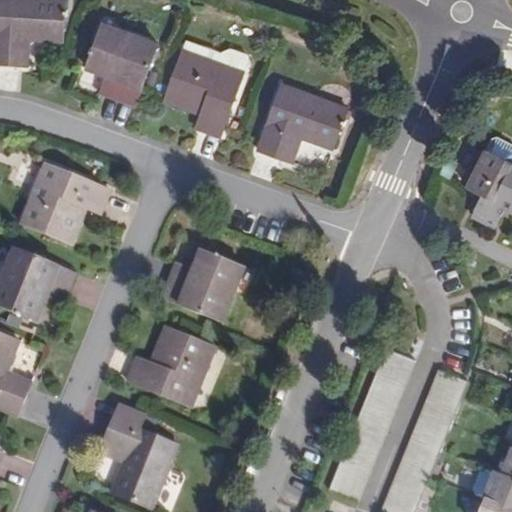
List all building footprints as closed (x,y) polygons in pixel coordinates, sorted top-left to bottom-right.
[(0,0),(0,63),(29,66),(30,40),(64,42),(66,0),(0,0)] [(104,24),(101,34),(121,41),(124,31),(104,24)] [(121,41),(101,34),(88,68),(108,75),(118,79),(112,97),(137,105),(159,44),(124,31),(121,41)] [(187,42),(184,52),(244,73),(249,60),(247,55),(230,50),(227,52),(224,55),(187,42)] [(244,73),(184,52),(166,101),(202,114),(210,117),(205,131),(221,136),(244,73)] [(118,79),(108,75),(102,93),(112,97),(118,79)] [(356,112),(284,85),(260,151),(293,163),(302,138),(342,153),(356,112)] [(210,117),(202,114),(197,128),(205,131),(210,117)] [(493,141),(488,151),(511,163),(511,145),(498,139),(493,141)] [(474,216),(484,222),(511,166),(511,163),(488,151),(469,189),(484,197),(474,216)] [(73,246),(87,210),(90,201),(104,207),(110,191),(47,166),(23,225),(73,246)] [(511,166),(484,222),(496,228),(507,208),(511,210),(511,166)] [(90,201),(87,210),(101,215),(104,207),(90,201)] [(16,250),(2,284),(11,288),(3,308),(37,322),(45,303),(49,293),(66,301),(77,275),(16,250)] [(190,281),(174,274),(164,299),(223,324),(246,270),(202,251),(194,271),(190,281)] [(178,264),(174,274),(190,281),(194,271),(178,264)] [(291,286),(308,292),(314,276),(297,269),(291,286)] [(11,288),(2,284),(0,289),(0,306),(3,308),(11,288)] [(62,310),(66,301),(49,293),(45,303),(62,310)] [(149,373),(136,367),(129,382),(191,408),(216,348),(168,328),(153,364),(149,373)] [(21,343),(0,334),(0,408),(19,417),(32,385),(7,373),(21,343)] [(416,363),(387,351),(329,491),(359,503),(416,363)] [(139,359),(136,367),(149,373),(153,364),(139,359)] [(381,511),(416,511),(427,488),(469,384),(439,372),(381,511)] [(148,416),(121,405),(102,453),(127,462),(114,495),(153,510),(178,446),(142,432),(148,416)] [(511,458),(503,478),(511,482),(511,458)] [(476,497),(486,502),(497,477),(488,473),(481,475),(474,491),(476,497)] [(497,477),(486,502),(511,511),(511,482),(503,478),(497,476),(497,477)] [(427,488),(416,511),(428,511),(436,492),(427,488)] [(511,511),(486,502),(481,511),(511,511)]
